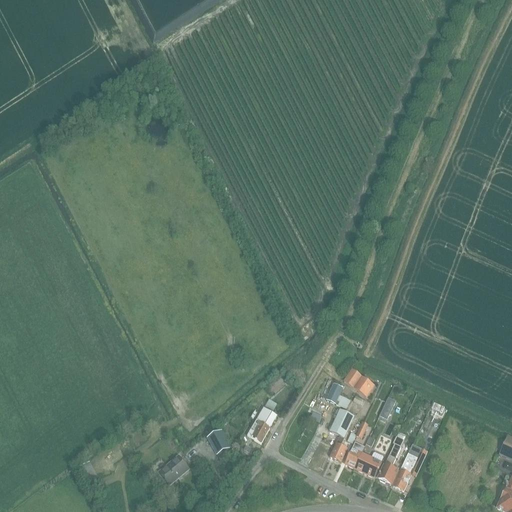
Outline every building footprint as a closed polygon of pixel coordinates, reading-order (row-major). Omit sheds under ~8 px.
[(367,399),(374,388),(352,372),(345,383),(367,399)] [(334,385),(326,402),(346,411),(350,402),(339,397),(343,389),(334,385)] [(279,396),(276,403),(285,406),(287,399),(279,396)] [(389,399),(381,416),(389,419),(396,402),(389,399)] [(443,400),(441,407),(454,410),(455,404),(443,400)] [(251,431),(248,438),(252,440),(261,445),(270,430),(277,417),(272,414),(277,406),(270,401),(265,410),(257,422),(251,431)] [(342,464),(348,450),(342,447),(355,418),(340,411),(331,433),(340,437),(330,459),(342,464)] [(385,435),(390,437),(395,426),(390,424),(385,435)] [(363,425),(357,438),(363,441),(369,427),(363,425)] [(206,437),(216,455),(228,449),(218,431),(206,437)] [(405,441),(413,442),(414,434),(406,433),(405,441)] [(351,434),(347,443),(352,445),(356,437),(351,434)] [(380,477),(378,480),(380,481),(380,483),(385,485),(385,484),(391,486),(399,470),(393,467),(401,449),(404,442),(396,438),(393,445),(395,446),(381,475),(380,475),(379,476),(380,477)] [(499,456),(511,462),(511,439),(508,438),(499,456)] [(371,439),(367,446),(373,449),(376,441),(371,439)] [(347,466),(354,469),(365,448),(356,445),(347,466)] [(376,454),(374,455),(372,459),(363,455),(366,449),(365,448),(354,469),(375,479),(382,463),(384,459),(383,457),(376,454)] [(408,456),(393,488),(403,493),(411,476),(410,476),(412,471),(412,470),(417,460),(408,456)] [(417,460),(412,470),(412,471),(418,473),(424,459),(418,456),(417,460)] [(160,474),(170,486),(189,471),(179,458),(160,474)] [(87,487),(100,480),(91,463),(78,469),(87,487)] [(511,511),(511,477),(497,510),(501,511),(511,511)]
